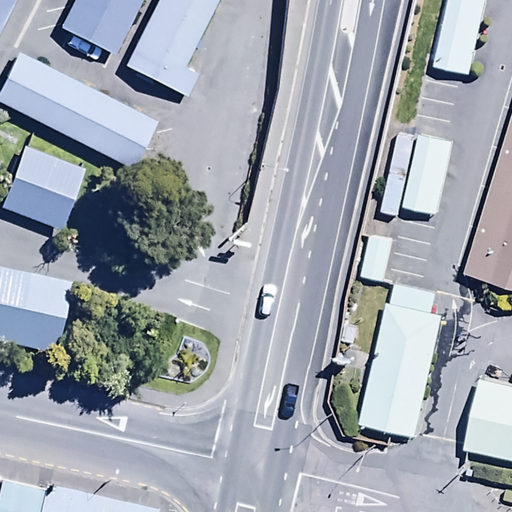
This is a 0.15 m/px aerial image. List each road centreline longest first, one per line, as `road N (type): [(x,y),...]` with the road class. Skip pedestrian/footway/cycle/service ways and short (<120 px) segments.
road 1 (trunk): [(255,468),(352,0)]
road 2 (tertiary): [(0,412),(255,468)]
